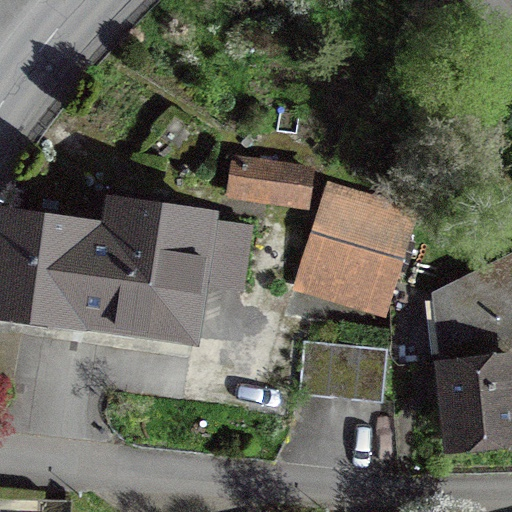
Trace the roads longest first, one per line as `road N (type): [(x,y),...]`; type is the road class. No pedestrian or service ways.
road 1 (residential): [(0,458),(370,489),(511,488)]
road 2 (tertiary): [(0,107),(83,0)]
